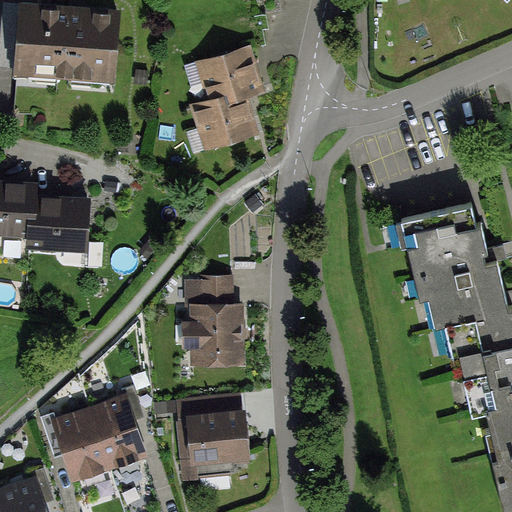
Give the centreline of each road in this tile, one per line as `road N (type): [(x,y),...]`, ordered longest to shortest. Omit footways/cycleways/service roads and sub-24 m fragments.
road 1 (residential): [(296,502),(285,273),(305,106)]
road 2 (residential): [(511,57),(385,109),(305,106)]
